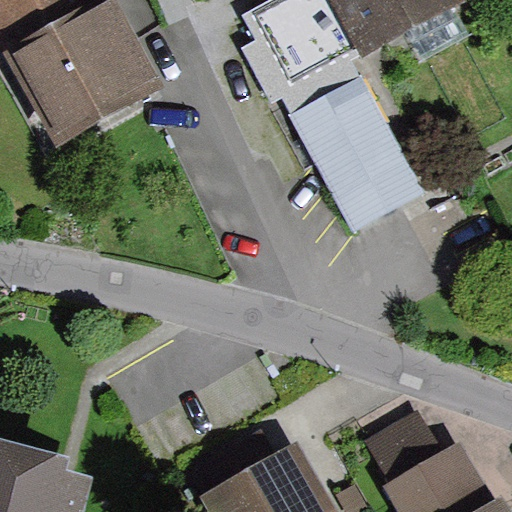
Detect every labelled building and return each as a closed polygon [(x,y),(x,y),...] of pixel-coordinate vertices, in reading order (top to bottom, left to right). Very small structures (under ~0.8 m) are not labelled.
[(154,84),(110,7),(93,16),(83,0),(0,0),(0,29),(61,136),(154,84)] [(372,42),(348,0),(279,0),(243,19),(256,43),(243,50),(269,98),(277,93),(317,165),(386,127),(347,56),(372,42)] [(348,0),(372,42),(408,23),(417,41),(453,21),(441,0),(348,0)] [(503,511),(479,511),(450,462),(445,465),(429,439),(383,466),(409,511),(503,511)] [(0,511),(70,511),(77,490),(53,482),(55,472),(0,456),(0,511)] [(308,511),(282,466),(220,501),(226,511),(308,511)] [(365,503),(356,487),(344,494),(353,510),(365,503)]
